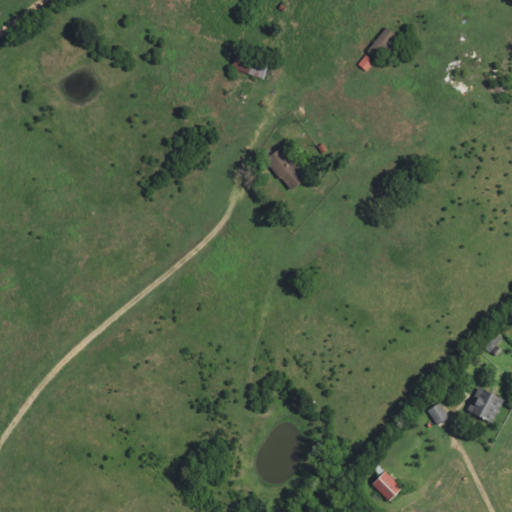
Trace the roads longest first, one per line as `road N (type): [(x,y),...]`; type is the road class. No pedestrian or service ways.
road 1 (residential): [(0,461),(128,317),(243,227),(259,174)]
road 2 (residential): [(0,67),(102,0)]
